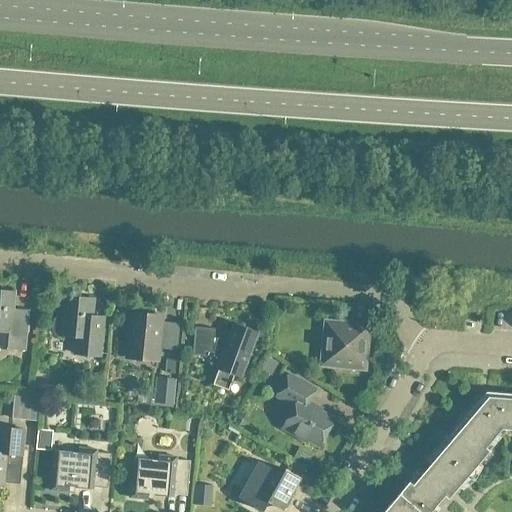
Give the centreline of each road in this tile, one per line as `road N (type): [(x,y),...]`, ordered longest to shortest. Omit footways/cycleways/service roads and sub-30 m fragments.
road 1 (primary): [(0,80),(511,118)]
road 2 (primary): [(511,49),(0,14)]
road 3 (residential): [(0,259),(250,291),(279,284),(380,295),(427,348)]
road 4 (residential): [(335,511),(427,348)]
